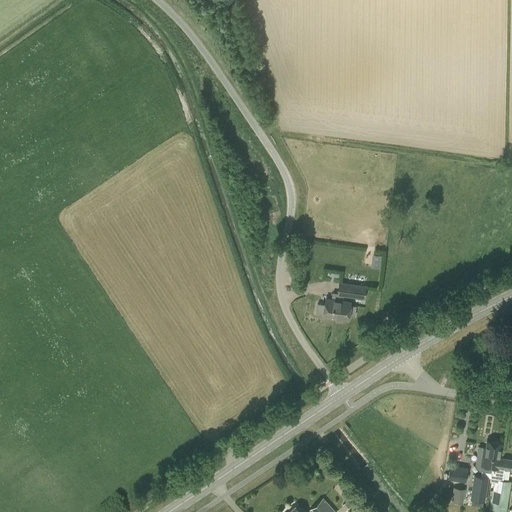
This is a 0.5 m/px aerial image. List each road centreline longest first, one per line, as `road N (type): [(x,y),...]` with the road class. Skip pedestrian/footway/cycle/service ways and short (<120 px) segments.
road 1 (unclassified): [(341,396),(279,291),(289,184),(213,66),(159,0)]
road 2 (secondary): [(174,511),(341,396)]
road 3 (secondary): [(401,357),(511,297)]
road 4 (unclassified): [(401,357),(440,391),(511,403)]
